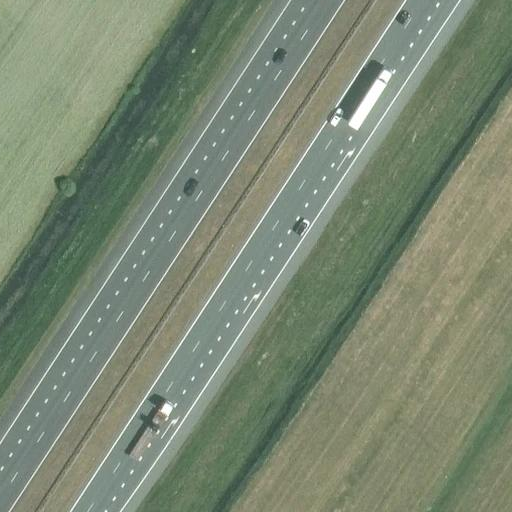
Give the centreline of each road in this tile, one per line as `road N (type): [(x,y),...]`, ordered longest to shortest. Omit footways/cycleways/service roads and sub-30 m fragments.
road 1 (motorway): [(88,511),(425,0)]
road 2 (motorway): [(326,0),(0,499)]
